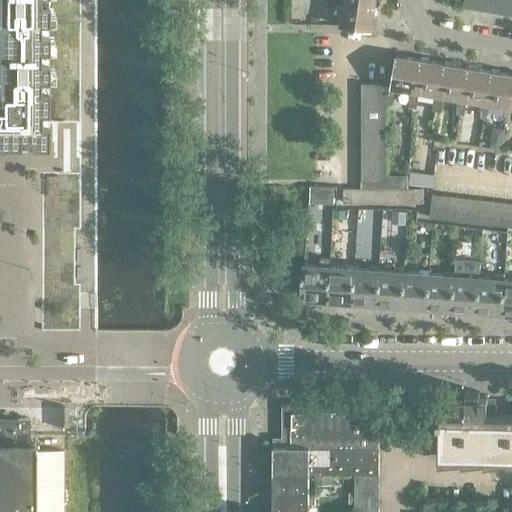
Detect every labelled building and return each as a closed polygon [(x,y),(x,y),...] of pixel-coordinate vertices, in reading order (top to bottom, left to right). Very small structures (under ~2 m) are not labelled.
[(0,0),(0,101),(41,101),(41,0),(0,0)] [(346,0),(327,0),(327,1),(342,4),(340,24),(372,28),(375,4),(346,0)] [(464,0),(463,5),(488,9),(489,0),(464,0)] [(511,0),(489,0),(488,9),(511,13),(511,7),(511,0)] [(386,85),(385,96),(384,101),(385,101),(393,102),(395,87),(410,90),(414,90),(420,58),(396,54),(390,86),(386,85)] [(414,90),(410,90),(409,105),(416,106),(419,91),(434,93),(438,94),(444,62),(420,58),(414,90)] [(438,94),(434,93),(433,109),(440,110),(443,95),(458,97),(462,98),(467,66),(444,62),(438,94)] [(462,98),(458,97),(456,113),(464,114),(466,99),(482,101),(485,102),(491,70),(467,66),(462,98)] [(485,102),(482,101),(480,117),(488,118),(490,103),(505,105),(509,106),(511,89),(511,73),(491,70),(485,102)] [(361,83),(361,96),(385,96),(386,85),(385,85),(385,82),(361,83)] [(385,96),(361,96),(361,108),(385,107),(385,101),(384,101),(385,96)] [(385,107),(361,108),(362,120),(385,120),(385,107)] [(385,120),(362,120),(362,131),(385,132),(385,120)] [(496,125),(492,143),(502,144),(505,127),(496,125)] [(385,132),(362,131),(362,143),(386,144),(385,132)] [(386,144),(362,143),(362,155),(386,155),(386,144)] [(386,155),(362,155),(362,167),(386,167),(386,155)] [(386,167),(362,167),(362,180),(386,180),(386,167)] [(421,179),(420,185),(433,187),(433,180),(434,173),(422,171),(421,179)] [(334,186),(311,185),(310,201),(334,202),(334,186)] [(353,187),(344,187),(344,201),(353,201),(353,187)] [(353,187),(353,201),(362,201),(362,187),(353,187)] [(370,187),(362,187),(362,201),(371,201),(370,187)] [(379,187),(370,187),(371,201),(379,201),(379,187)] [(388,187),(379,187),(379,201),(388,201),(388,187)] [(388,187),(388,201),(397,201),(397,187),(388,187)] [(397,187),(397,201),(405,201),(405,187),(397,187)] [(414,187),(405,187),(405,201),(415,201),(414,187)] [(424,187),(414,187),(415,201),(424,201),(424,187)] [(445,194),(432,192),(429,216),(442,217),(445,194)] [(445,194),(442,217),(454,219),(457,195),(445,194)] [(457,195),(454,219),(466,220),(469,197),(457,195)] [(469,197),(466,220),(478,222),(481,198),(469,197)] [(481,198),(478,222),(490,223),(493,200),(481,198)] [(493,200),(490,223),(502,224),(505,201),(493,200)] [(511,201),(505,201),(502,224),(511,225),(511,201)] [(392,209),(391,220),(405,221),(406,210),(392,209)] [(302,272),(301,277),(303,278),(302,297),(327,299),(329,265),(330,257),(319,257),(319,265),(304,264),(304,270),(304,272),(302,272)] [(455,274),(452,308),(477,310),(480,276),(481,260),(456,258),(455,274)] [(380,269),(377,303),(402,305),(405,270),(405,265),(397,264),(396,270),(380,269)] [(329,265),(327,299),(352,301),(354,267),(329,265)] [(354,267),(352,301),(377,303),(380,269),(354,267)] [(405,270),(402,305),(427,306),(430,272),(405,270)] [(430,272),(427,306),(452,308),(455,274),(430,272)] [(480,276),(477,310),(502,312),(505,277),(480,276)] [(511,277),(505,277),(502,312),(511,312),(511,277)] [(439,423),(438,454),(511,456),(511,411),(496,411),(496,403),(488,403),(488,394),(480,394),(480,390),(466,390),(466,404),(465,410),(439,409),(439,417),(437,417),(437,423),(439,423)] [(0,511),(42,511),(42,401),(0,401),(0,511)] [(290,436),(273,436),(273,473),(309,473),(354,473),(379,473),(379,447),(379,431),(379,411),(318,410),(290,410),(290,436)] [(272,511),(308,511),(309,503),(309,492),(309,473),(273,473),(272,511)] [(379,473),(354,473),(355,491),(355,503),(379,503),(379,473)] [(315,483),(331,483),(331,474),(315,474),(315,483)] [(378,511),(379,503),(355,503),(354,511),(378,511)]
